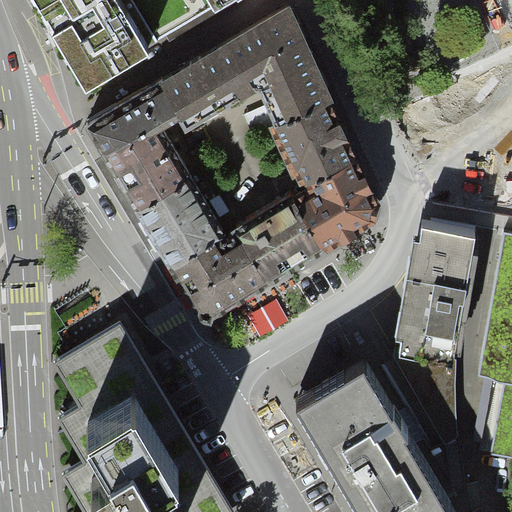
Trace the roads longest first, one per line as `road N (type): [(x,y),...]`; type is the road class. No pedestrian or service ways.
road 1 (residential): [(212,386),(356,302),(402,241),(406,211),(397,184),(310,0)]
road 2 (primary): [(39,511),(11,138)]
road 3 (residential): [(120,262),(73,169),(0,65)]
road 4 (residential): [(11,138),(72,223),(120,262)]
road 5 (residential): [(120,262),(212,386)]
road 6 (residential): [(290,511),(212,386)]
